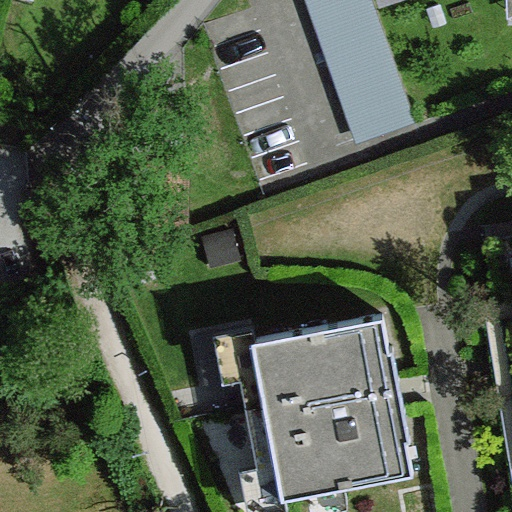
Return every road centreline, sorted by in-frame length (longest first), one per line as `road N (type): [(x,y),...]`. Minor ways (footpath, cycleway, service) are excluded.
road 1 (residential): [(87,257),(53,161),(198,0)]
road 2 (track): [(181,511),(87,257)]
